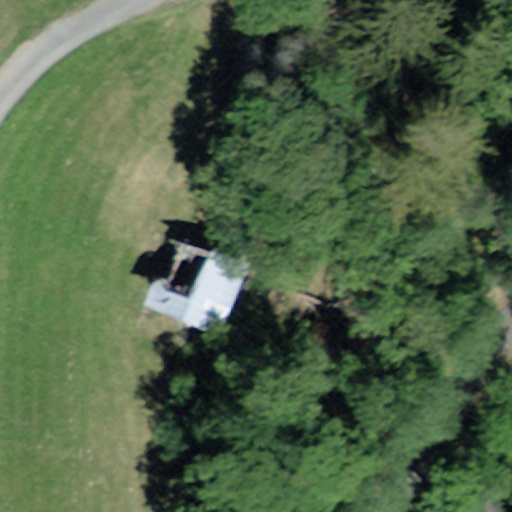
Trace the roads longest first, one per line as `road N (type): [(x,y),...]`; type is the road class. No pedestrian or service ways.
road 1 (track): [(485,341),(389,511)]
road 2 (track): [(0,104),(17,74),(112,0)]
